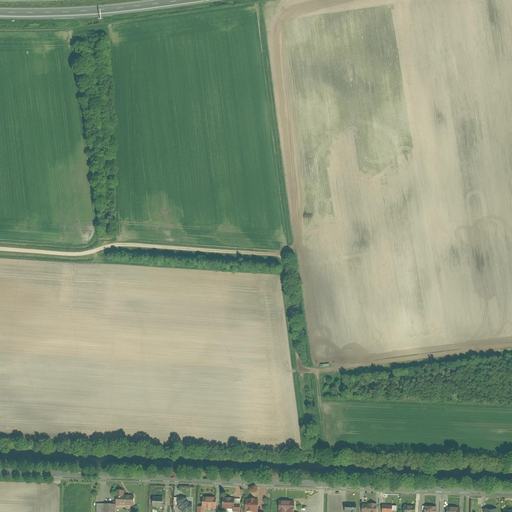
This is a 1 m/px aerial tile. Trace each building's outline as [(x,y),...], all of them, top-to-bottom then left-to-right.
[(118,506),(135,506),(135,493),(118,493),(118,506)] [(178,497),(177,511),(191,511),(192,497),(178,497)] [(205,497),(204,507),(207,507),(217,508),(217,497),(205,497)] [(224,498),(224,508),(237,508),(237,498),(224,498)] [(246,498),(246,511),(260,511),(260,498),(246,498)] [(154,499),(153,511),(159,511),(164,511),(165,499),(154,499)] [(281,501),(280,511),(293,511),(294,501),(281,501)] [(347,511),(356,511),(357,502),(348,502),(347,511)] [(363,503),(362,511),(377,511),(378,503),(363,503)]
